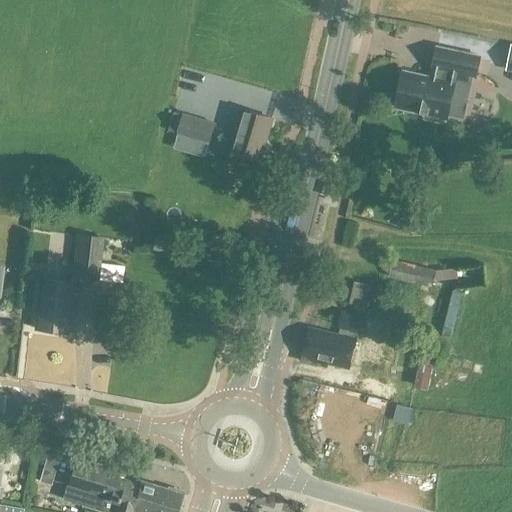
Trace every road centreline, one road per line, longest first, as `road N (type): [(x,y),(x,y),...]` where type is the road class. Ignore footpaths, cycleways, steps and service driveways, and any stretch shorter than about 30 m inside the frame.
road 1 (secondary): [(271,326),(348,0)]
road 2 (tertiary): [(195,435),(0,406)]
road 3 (tertiary): [(391,511),(305,485),(270,464)]
